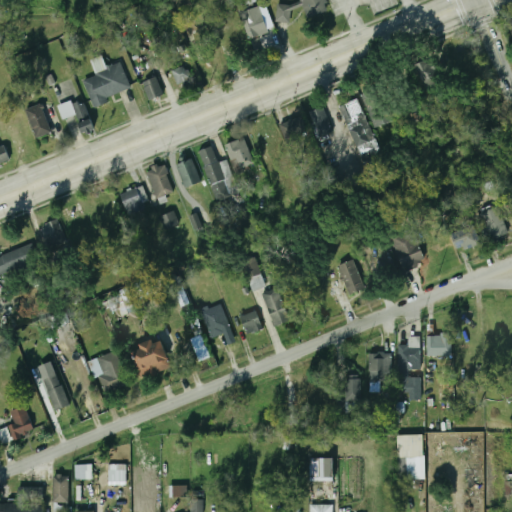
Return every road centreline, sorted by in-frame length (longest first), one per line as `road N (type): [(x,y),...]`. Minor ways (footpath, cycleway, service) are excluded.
road 1 (residential): [(511,262),(0,476)]
road 2 (tertiary): [(388,39),(0,204)]
